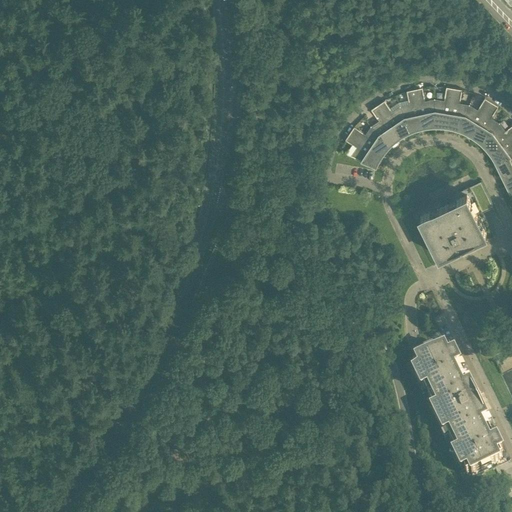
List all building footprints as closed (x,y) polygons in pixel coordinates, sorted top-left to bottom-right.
[(445,125),(451,126),(458,87),(450,85),(448,99),(439,97),(439,125),(445,125)] [(426,86),(419,87),(427,126),(429,126),(434,125),(439,125),(439,97),(438,97),(429,99),(426,86)] [(421,128),(427,126),(419,87),(411,89),(414,102),(404,104),(415,130),(421,128)] [(466,88),(458,87),(451,126),(455,127),(458,128),(463,130),(473,103),(464,101),(466,88)] [(468,132),(474,135),(495,101),(488,97),(481,108),(473,103),(463,130),(468,132)] [(388,98),(382,103),(404,135),(409,132),(415,130),(404,104),(396,109),(388,98)] [(502,105),(495,101),(474,135),(477,137),(480,140),(484,143),(503,122),(502,121),(494,116),(502,105)] [(399,139),(404,135),(382,103),(375,107),(383,118),(375,123),(375,124),(394,143),(399,139)] [(488,147),(492,152),(511,136),(511,126),(509,129),(503,122),(484,143),(488,147)] [(358,124),(353,131),(385,153),(387,151),(390,147),(394,143),(375,124),(374,124),(369,132),(358,124)] [(382,158),(385,153),(353,131),(349,137),(360,145),(354,153),(354,154),(379,165),(382,158)] [(511,136),(492,152),(495,157),(498,162),(499,164),(511,156),(511,136)] [(505,176),(511,172),(511,156),(499,164),(505,176)] [(496,205),(483,179),(471,185),(484,211),(496,205)] [(481,217),(469,193),(458,198),(460,200),(454,203),(453,200),(439,207),(440,210),(435,212),(433,210),(423,215),(434,240),(437,238),(439,244),(437,245),(442,255),(488,232),(484,222),(481,223),(479,218),(481,217)] [(434,409),(439,421),(479,401),(476,395),(477,395),(471,384),(469,385),(459,365),(462,363),(456,352),(454,353),(451,348),(447,350),(446,348),(418,361),(420,364),(416,365),(418,371),(416,372),(424,388),(426,387),(436,408),(434,409)] [(479,401),(439,421),(445,433),(447,432),(457,452),(455,453),(463,470),(465,469),(468,474),(472,472),(473,474),(501,461),(500,458),(504,457),(501,452),(503,450),(498,439),(496,440),(486,420),(488,419),(483,407),(482,408),(479,401)] [(511,489),(511,486),(506,475),(501,478),(508,492),(511,489)]
